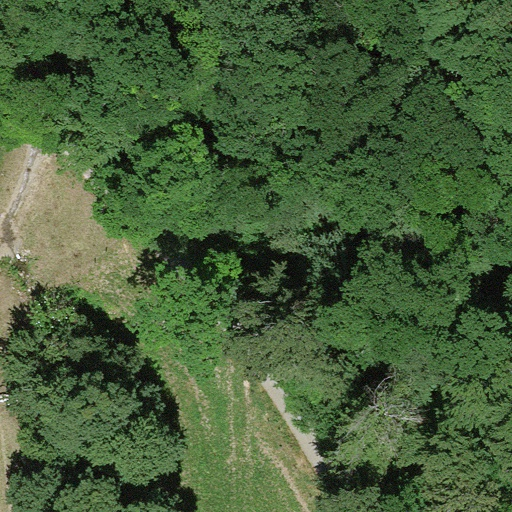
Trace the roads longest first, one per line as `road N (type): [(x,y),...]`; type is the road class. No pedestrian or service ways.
road 1 (unclassified): [(350,511),(0,37)]
road 2 (track): [(58,119),(0,230)]
